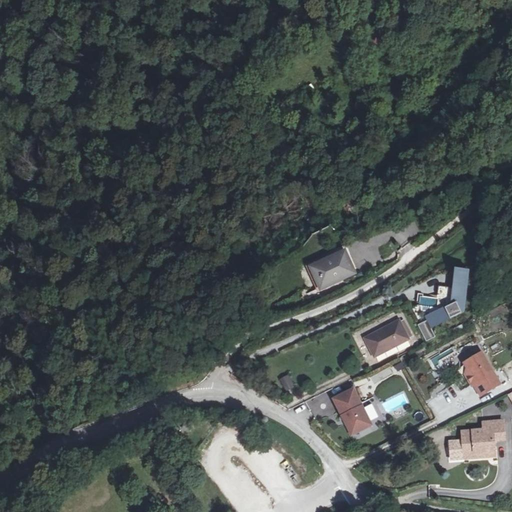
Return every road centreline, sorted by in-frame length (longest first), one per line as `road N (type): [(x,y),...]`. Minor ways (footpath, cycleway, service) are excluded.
road 1 (track): [(511,164),(365,211),(348,204),(456,125),(511,61)]
road 2 (residential): [(211,396),(211,380),(243,339),(353,296),(458,219)]
road 3 (tertiary): [(0,482),(50,449),(176,400),(211,396)]
road 4 (tertiary): [(211,396),(256,403),(293,424),(331,459),(366,511)]
